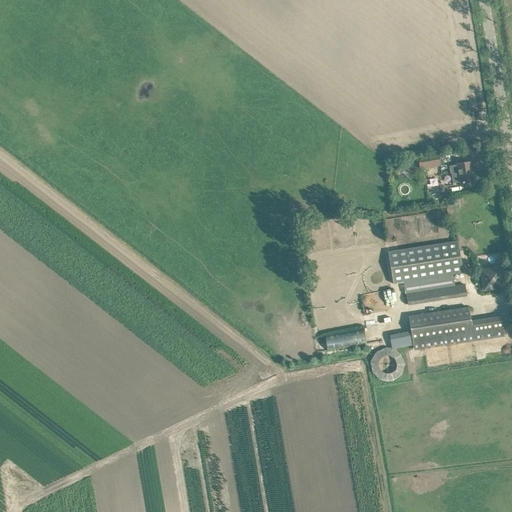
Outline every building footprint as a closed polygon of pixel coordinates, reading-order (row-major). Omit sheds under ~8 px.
[(418,158),(420,169),(440,165),(438,155),(418,158)] [(410,162),(402,164),(404,172),(412,170),(410,162)] [(474,180),(471,162),(449,166),(450,174),(458,172),(460,182),(474,180)] [(457,241),(388,252),(393,284),(463,273),(457,241)] [(502,245),(486,247),(487,254),(503,253),(502,245)] [(499,286),(502,282),(499,269),(482,271),(485,288),(499,286)] [(467,296),(465,285),(406,295),(408,306),(467,296)] [(368,302),(368,313),(388,313),(388,302),(368,302)] [(471,322),(469,307),(408,317),(410,331),(389,335),(392,348),(412,345),(412,342),(503,328),(501,317),(471,322)] [(348,322),(329,323),(330,331),(348,330),(348,322)]
